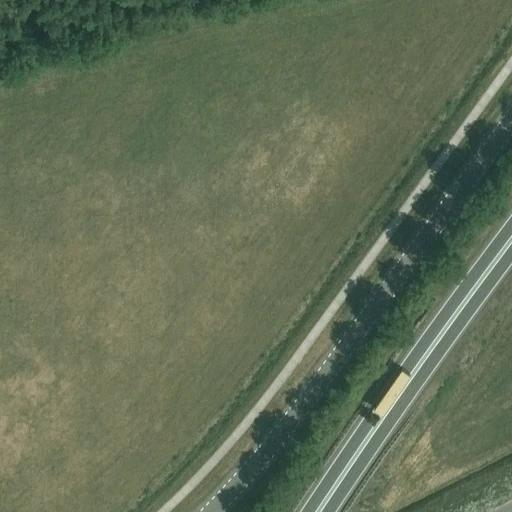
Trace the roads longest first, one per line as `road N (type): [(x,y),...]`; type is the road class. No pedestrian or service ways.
road 1 (tertiary): [(212,511),(283,432),(511,119)]
road 2 (trunk): [(314,511),(511,235)]
